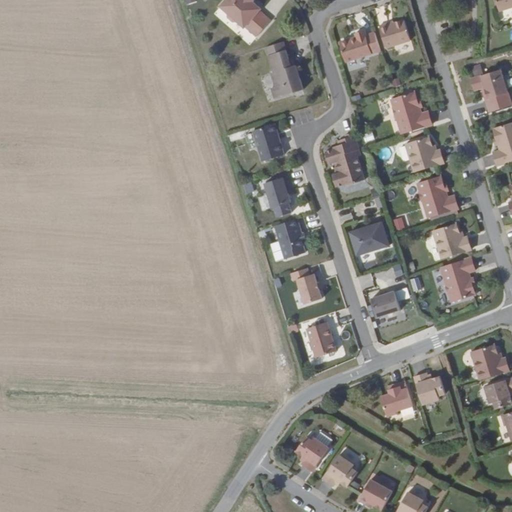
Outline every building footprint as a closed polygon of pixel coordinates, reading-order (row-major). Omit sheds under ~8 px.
[(223,0),(220,5),(228,12),(227,13),(227,15),(232,20),(235,20),(236,19),(244,26),(245,25),(256,35),(270,19),(259,9),(260,8),(252,0),(223,0)] [(511,6),(511,0),(495,0),(499,11),(511,6)] [(403,19),(392,22),(387,24),(386,22),(378,25),(385,47),(409,39),(403,19)] [(345,61),(380,50),(375,31),(366,34),(364,29),(354,32),(356,36),(356,38),(350,40),(347,38),(341,40),(340,43),(345,61)] [(283,41),(265,46),(273,71),(271,72),(275,86),(271,87),(274,97),(303,88),(295,64),(293,65),(290,66),(288,58),(283,41)] [(474,90),(482,87),(485,86),(486,90),(484,90),(486,97),(485,98),(489,112),(511,105),(507,89),(509,86),(506,80),(504,79),(501,69),(471,78),(474,90)] [(360,84),(353,86),(356,96),(363,93),(360,84)] [(419,107),(417,100),(415,91),(391,99),(393,106),(396,117),(397,117),(402,133),(432,124),(428,111),(421,113),(419,107)] [(511,121),(493,128),(496,137),(498,143),(500,150),(493,152),(498,165),(511,160),(511,121)] [(253,130),(254,134),(276,127),(274,123),(253,130)] [(276,127),(254,134),(263,160),(285,153),(280,139),(278,140),(276,134),(277,132),(276,127)] [(353,132),(351,133),(358,157),(361,155),(353,132)] [(346,186),(365,180),(357,157),(358,157),(351,133),(345,135),(346,138),(338,141),(339,145),(333,147),(334,149),(328,151),(332,164),(338,162),(341,161),(345,171),(341,172),(336,174),(340,186),(345,185),(346,186)] [(372,135),(363,137),(364,144),(373,142),(372,135)] [(440,149),(437,150),(435,151),(433,145),(432,145),(429,136),(405,143),(415,171),(444,162),(440,149)] [(286,175),(265,182),(273,208),(291,202),(289,193),(286,185),(289,184),(286,175)] [(446,191),(444,184),(441,175),(417,182),(420,190),(419,190),(422,201),(423,201),(428,217),(459,208),(455,195),(448,197),(446,191)] [(252,182),(243,183),(244,193),(253,192),(252,182)] [(396,231),(406,228),(402,216),(392,220),(396,231)] [(296,224),(295,219),(275,225),(276,230),(296,224)] [(379,223),(387,246),(390,246),(382,222),(379,223)] [(468,236),(464,237),(463,238),(460,232),(459,232),(456,222),(433,230),(442,258),(472,249),(468,236)] [(354,231),(361,254),(387,246),(379,223),(354,231)] [(296,224),(276,230),(285,259),(305,252),(303,245),(305,244),(304,240),(302,233),(299,226),(297,226),(296,224)] [(357,256),(361,254),(354,231),(350,232),(357,256)] [(476,270),(472,257),(441,266),(447,283),(446,283),(449,294),(450,294),(452,302),(476,294),(473,285),(471,278),(469,272),(476,270)] [(396,276),(403,274),(399,264),(393,267),(396,276)] [(308,268),(292,273),(293,277),(309,272),(308,268)] [(309,272),(293,277),(294,280),(298,279),(305,303),(322,298),(315,273),(310,275),(309,272)] [(422,281),(414,283),(416,293),(425,290),(422,281)] [(375,298),(381,317),(401,310),(395,292),(387,295),(381,296),(375,298)] [(377,318),(381,317),(375,298),(371,299),(377,318)] [(330,336),(331,335),(327,322),(307,328),(316,357),(336,351),(333,340),(332,341),(330,336)] [(471,351),(480,379),(510,370),(506,358),(501,359),(499,352),(498,353),(495,344),(471,351)] [(429,379),(428,375),(427,372),(414,377),(423,404),(440,399),(439,395),(446,393),(441,376),(433,378),(429,379)] [(494,402),(496,409),(511,403),(511,399),(510,395),(509,392),(511,391),(511,377),(485,386),(490,403),(494,402)] [(405,381),(392,385),(393,388),(389,389),(390,393),(381,396),(388,416),(398,413),(397,410),(413,405),(405,381)] [(511,411),(502,414),(505,425),(507,424),(511,438),(511,411)] [(296,450),(303,455),(306,457),(304,461),(302,463),(313,470),(329,447),(315,437),(312,440),(307,436),(296,450)] [(349,484),(352,480),(358,471),(352,467),(354,464),(340,454),(323,478),(334,485),(336,483),(338,479),(341,481),(348,486),(349,484)] [(359,500),(372,507),(373,504),(377,505),(379,502),(387,507),(397,488),(388,483),(386,485),(372,477),(359,500)] [(349,484),(358,490),(360,486),(352,480),(349,484)] [(425,511),(428,506),(422,503),(424,499),(408,491),(396,511),(425,511)]
